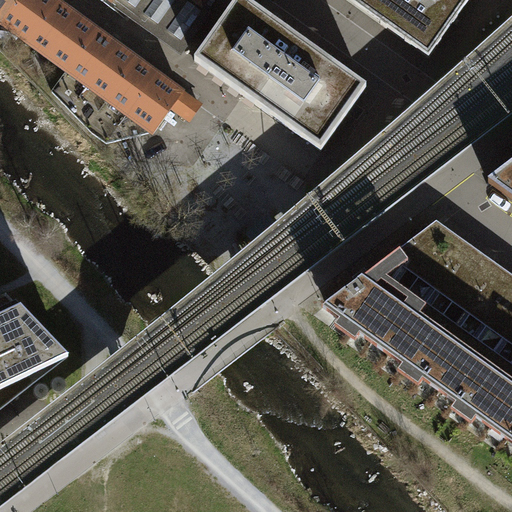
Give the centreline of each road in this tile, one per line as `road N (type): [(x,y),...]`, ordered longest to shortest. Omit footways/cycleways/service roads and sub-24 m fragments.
road 1 (track): [(287,301),(369,398),(511,503)]
road 2 (residential): [(73,0),(311,177)]
road 3 (residential): [(299,0),(449,108),(486,149)]
